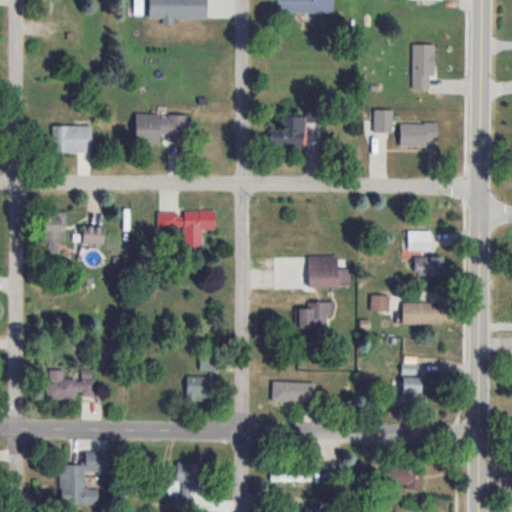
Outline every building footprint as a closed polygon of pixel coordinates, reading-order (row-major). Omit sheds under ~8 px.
[(172,18),(205,19),(205,0),(148,0),(148,19),(172,20),(172,18)] [(332,0),(276,0),(276,9),(332,11),(332,0)] [(433,43),(411,43),(411,88),(433,88),(433,43)] [(392,131),(392,110),(374,110),(374,131),(392,131)] [(159,145),(159,135),(187,136),(187,115),(135,114),(134,144),(159,145)] [(269,147),(304,147),(304,116),(283,116),(283,129),(269,129),(269,147)] [(437,145),(437,123),(399,123),(399,145),(437,145)] [(91,125),(51,125),(51,152),(91,152),(91,125)] [(41,244),(48,243),(48,253),(60,252),(60,242),(65,242),(64,211),(40,211),(41,244)] [(214,229),(214,211),(158,211),(158,227),(183,227),(183,246),(202,246),(202,229),(214,229)] [(82,243),(104,243),(104,225),(82,225),(82,243)] [(431,230),(406,230),(406,251),(431,251),(431,230)] [(307,256),(307,288),(337,288),(337,256),(307,256)] [(444,257),(414,257),(414,275),(444,275),(444,257)] [(370,311),(388,311),(388,296),(370,296),(370,311)] [(332,302),(307,302),(307,308),(298,308),(298,329),(327,329),(327,314),(332,314),(332,302)] [(441,324),(441,303),(401,303),(401,324),(441,324)] [(47,369),(47,399),(77,399),(77,395),(94,395),(94,369),(82,369),(82,379),(65,379),(65,370),(47,369)] [(186,401),(213,401),(213,376),(186,376),(186,401)] [(428,404),(428,377),(401,377),(401,404),(428,404)] [(315,381),(271,381),(271,402),(315,402),(315,381)] [(60,464),(59,504),(97,504),(98,488),(84,488),(84,471),(107,472),(107,451),(85,451),(84,464),(60,464)] [(197,463),(177,462),(175,506),(195,507),(197,463)] [(422,488),(422,466),(386,466),(386,488),(422,488)] [(311,481),(311,469),(270,469),(270,481),(311,481)]
